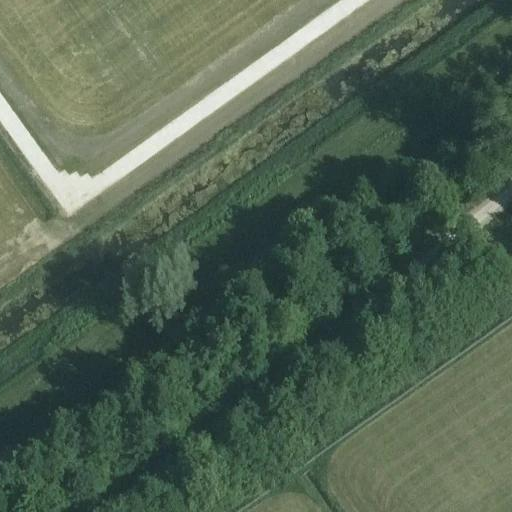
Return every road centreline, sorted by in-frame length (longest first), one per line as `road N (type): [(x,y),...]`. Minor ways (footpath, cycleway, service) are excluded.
road 1 (track): [(0,405),(511,35)]
road 2 (track): [(110,511),(333,350),(418,263),(511,187)]
